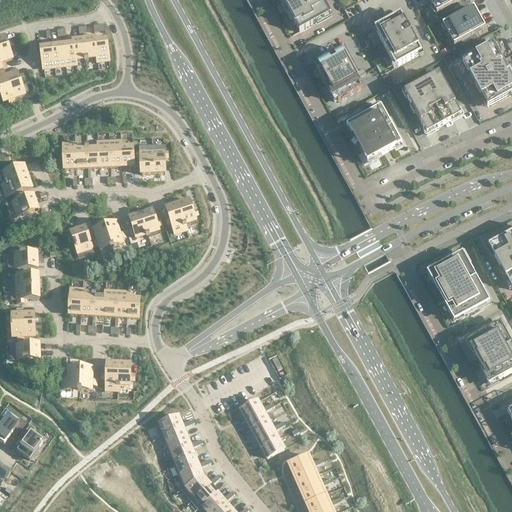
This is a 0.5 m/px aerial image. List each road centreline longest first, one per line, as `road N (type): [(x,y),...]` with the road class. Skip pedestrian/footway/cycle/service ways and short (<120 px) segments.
road 1 (secondary): [(145,0),(296,276)]
road 2 (secondary): [(318,264),(172,0)]
road 3 (secondary): [(452,511),(325,280)]
road 4 (secondary): [(305,294),(428,511)]
road 5 (residential): [(367,198),(256,0)]
road 6 (residential): [(124,92),(127,54),(110,7),(85,23),(26,29),(35,68)]
road 7 (tertiary): [(511,172),(318,264)]
road 8 (unclassified): [(156,339),(164,302),(208,271),(219,252),(222,203),(208,171)]
road 9 (residential): [(481,408),(391,245)]
road 10 (residential): [(208,171),(156,194),(69,197),(52,192),(42,175)]
road 11 (residential): [(169,365),(198,406),(221,463),(260,511)]
road 12 (residential): [(54,270),(62,347),(156,339)]
road 13 (residential): [(367,198),(511,131)]
road 14 (unclassified): [(124,92),(0,143)]
road 15 (tertiary): [(391,245),(511,187)]
road 16 (unclassified): [(296,276),(258,295),(188,351)]
road 17 (unclassified): [(188,351),(214,346),(305,294)]
road 18 (unclassified): [(208,171),(171,113),(124,92)]
